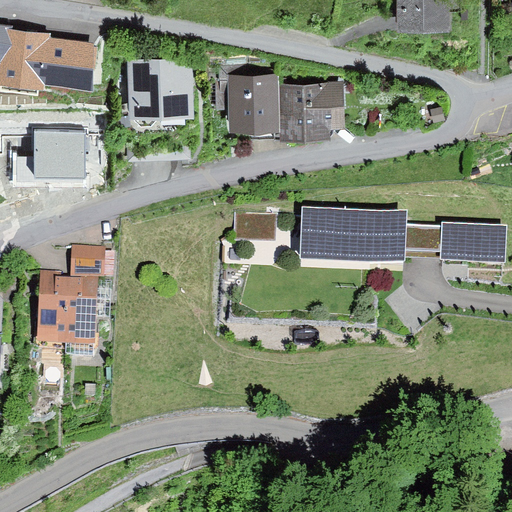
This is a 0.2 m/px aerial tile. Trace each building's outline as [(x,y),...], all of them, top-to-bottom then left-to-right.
[(398,0),(398,35),(452,34),(451,0),(398,0)] [(97,45),(7,32),(3,64),(0,84),(0,85),(43,92),(44,83),(90,90),(97,45)] [(193,58),(128,61),(130,120),(134,120),(141,127),(151,127),(156,119),(194,119),(193,58)] [(228,134),(280,133),(279,83),(279,76),(249,77),(249,65),(216,66),(217,111),(228,110),(228,134)] [(344,81),(279,83),(280,133),(281,141),(330,140),(330,129),(345,128),(344,81)] [(433,124),(445,121),(441,107),(430,110),(433,124)] [(85,129),(35,129),(35,138),(17,138),(17,182),(35,182),(35,177),(85,178),(85,129)] [(133,133),(134,156),(182,154),(182,131),(133,133)] [(407,211),(301,206),(299,259),(406,263),(407,250),(441,252),(441,260),(506,263),(508,225),(442,222),(442,227),(406,225),(407,211)] [(277,214),(236,212),(235,237),(276,239),(277,214)] [(72,245),(71,276),(100,277),(105,277),(107,246),(72,245)] [(68,343),(71,276),(62,275),(62,271),(41,270),(38,341),(68,343)] [(100,277),(71,276),(68,343),(67,354),(96,355),(100,277)]
